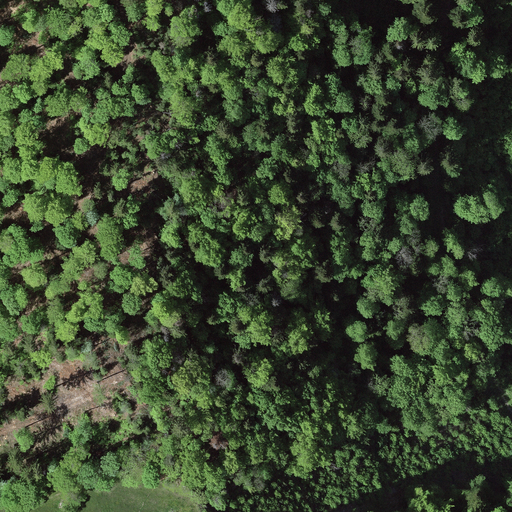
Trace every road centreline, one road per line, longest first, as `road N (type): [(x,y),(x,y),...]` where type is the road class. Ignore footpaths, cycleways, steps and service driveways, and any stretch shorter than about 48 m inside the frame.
road 1 (track): [(441,0),(434,60),(439,209),(465,323),(511,407)]
road 2 (track): [(0,285),(55,233),(107,134),(131,0)]
